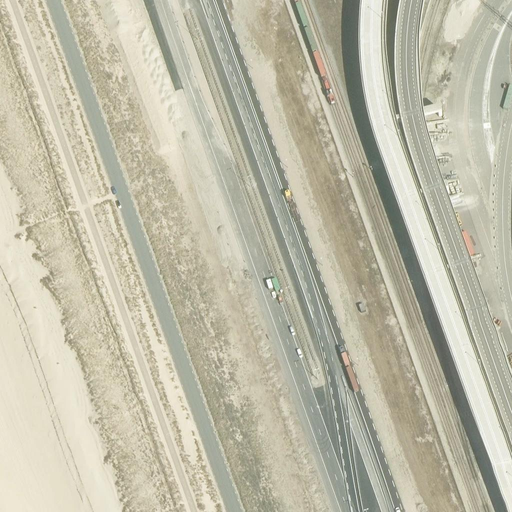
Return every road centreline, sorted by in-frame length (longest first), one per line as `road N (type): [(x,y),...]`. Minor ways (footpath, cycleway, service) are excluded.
road 1 (unclassified): [(52,0),(233,511)]
road 2 (trunk): [(160,0),(341,511)]
road 3 (secondary): [(338,365),(214,0)]
road 4 (secondary): [(387,511),(338,365)]
road 5 (secondary): [(338,365),(350,511)]
